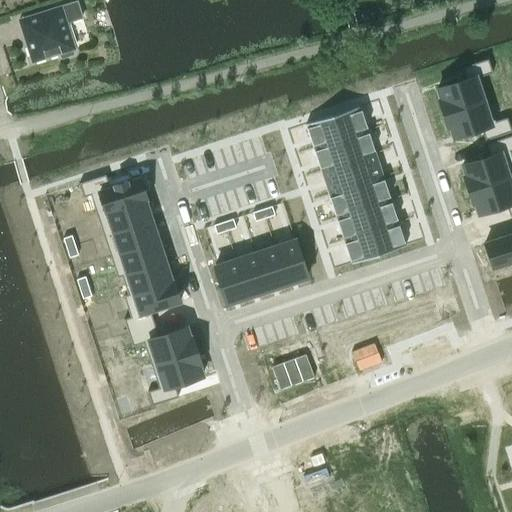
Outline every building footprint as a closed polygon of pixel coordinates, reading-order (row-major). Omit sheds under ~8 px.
[(19,20),(32,62),(59,54),(61,59),(73,55),(71,50),(74,49),(66,23),(81,18),(76,2),(19,20)] [(465,80),(437,89),(440,98),(439,99),(444,113),(488,99),(481,76),(492,73),(487,59),(467,66),(461,67),(465,80)] [(488,99),(444,113),(448,128),(450,127),(453,137),(481,127),(485,140),(511,131),(507,117),(495,121),(488,99)] [(359,106),(333,115),(340,138),(367,130),(359,106)] [(333,115),(306,123),(313,147),(340,138),(333,115)] [(367,130),(340,138),(348,161),(352,173),(379,165),(375,152),(367,130)] [(490,156),(462,165),(465,175),(464,175),(469,190),(511,175),(511,156),(510,151),(511,150),(511,135),(486,144),(490,156)] [(340,138),(313,147),(321,170),(325,182),(352,173),(348,161),(340,138)] [(379,165),(352,173),(356,185),(363,208),(390,199),(382,176),(379,165)] [(352,173),(325,182),(329,194),(336,217),(363,208),(356,185),(352,173)] [(105,174),(79,183),(84,197),(90,194),(97,215),(146,199),(139,177),(127,181),(113,185),(114,185),(109,187),(105,174)] [(511,175),(469,190),(473,204),(475,204),(478,213),(506,204),(510,216),(511,215),(511,175)] [(146,199),(97,215),(104,235),(151,219),(145,200),(146,199)] [(390,199),(363,208),(370,231),(397,222),(390,199)] [(271,206),(262,209),(265,218),(274,214),(271,206)] [(363,208),(336,217),(344,239),(370,231),(363,208)] [(262,209),(252,212),(255,221),(265,218),(262,209)] [(151,219),(104,235),(110,256),(158,240),(151,219)] [(233,219),(223,222),(226,230),(235,227),(233,219)] [(511,221),(511,233),(485,242),(493,267),(511,261),(511,263),(511,219),(511,220),(511,221)] [(223,222),(214,225),(216,233),(226,230),(223,222)] [(397,222),(370,231),(378,254),(405,246),(397,222)] [(370,231),(344,239),(352,263),(378,254),(370,231)] [(72,235),(63,238),(66,247),(75,245),(72,235)] [(294,239),(274,245),(286,284),(307,278),(294,239)] [(158,240),(110,256),(117,276),(165,260),(158,240)] [(75,245),(66,247),(69,257),(78,254),(75,245)] [(255,252),(254,252),(267,291),(286,284),(274,245),(255,252)] [(254,252),(235,258),(248,297),(267,291),(254,252)] [(235,258),(215,265),(227,304),(248,297),(235,258)] [(165,260),(117,276),(117,277),(122,276),(128,294),(123,296),(124,297),(173,281),(172,280),(171,280),(165,260)] [(85,276),(76,279),(79,288),(84,287),(88,286),(85,276)] [(173,281),(124,297),(130,317),(124,319),(128,332),(154,324),(150,312),(180,302),(173,281)] [(84,287),(79,288),(83,298),(91,295),(88,286),(84,287)] [(154,324),(128,332),(133,346),(144,342),(151,365),(196,350),(191,336),(190,336),(187,327),(158,336),(154,324)] [(159,388),(147,391),(152,405),(178,396),(174,384),(202,375),(199,365),(200,365),(196,350),(151,365),(159,388)] [(365,435),(350,441),(368,483),(385,476),(381,468),(400,460),(382,417),(362,426),(365,435)] [(333,439),(312,448),(328,486),(348,477),(353,489),(368,483),(350,441),(336,447),(333,439)] [(240,486),(197,502),(200,511),(244,511),(249,510),(240,486)] [(389,511),(383,500),(359,511),(389,511)]
